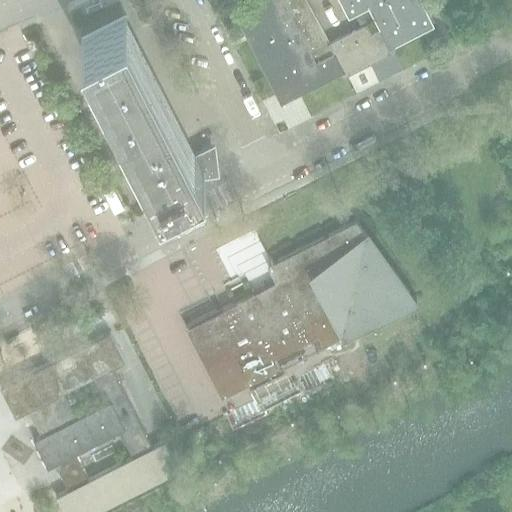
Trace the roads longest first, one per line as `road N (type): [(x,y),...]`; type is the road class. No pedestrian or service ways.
road 1 (residential): [(0,308),(266,174)]
road 2 (residential): [(266,174),(511,45)]
road 3 (residential): [(266,174),(190,0)]
